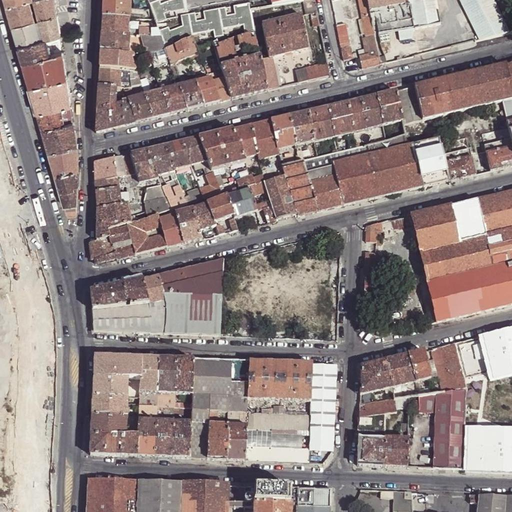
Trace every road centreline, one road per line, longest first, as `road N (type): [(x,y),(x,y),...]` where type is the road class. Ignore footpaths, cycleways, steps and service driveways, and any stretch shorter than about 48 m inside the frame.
road 1 (residential): [(93,0),(88,149),(340,89)]
road 2 (residential): [(61,288),(353,217)]
road 3 (residential): [(66,468),(345,481)]
road 4 (residential): [(348,355),(70,343)]
road 5 (tertiary): [(61,288),(0,71)]
road 6 (residential): [(340,89),(511,45)]
road 7 (tertiary): [(28,297),(38,336),(38,467)]
road 8 (residential): [(511,315),(348,355)]
road 9 (residential): [(345,481),(511,488)]
road 10 (residential): [(353,217),(511,178)]
road 11 (residential): [(353,217),(348,355)]
road 12 (residential): [(348,355),(345,481)]
road 13 (tertiary): [(66,468),(70,343)]
